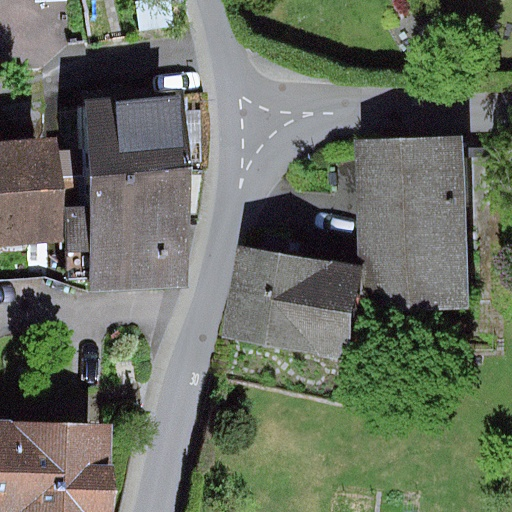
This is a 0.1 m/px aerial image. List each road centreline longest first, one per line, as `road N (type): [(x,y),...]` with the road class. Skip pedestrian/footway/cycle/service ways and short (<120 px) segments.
road 1 (residential): [(230,132),(223,236),(155,511)]
road 2 (residential): [(511,124),(230,132)]
road 3 (residential): [(205,0),(230,132)]
